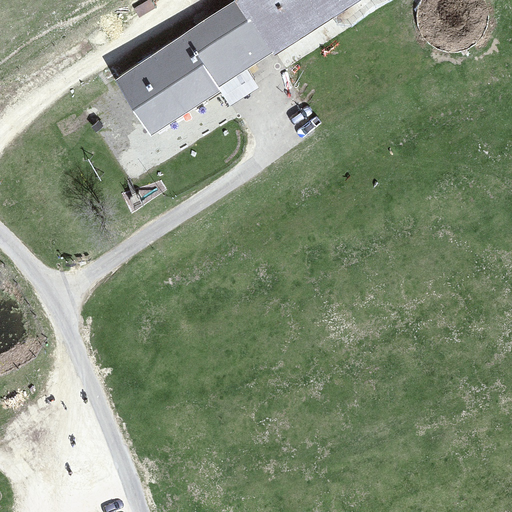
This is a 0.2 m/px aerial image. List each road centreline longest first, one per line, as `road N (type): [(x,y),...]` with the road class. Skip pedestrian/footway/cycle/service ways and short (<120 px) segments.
road 1 (residential): [(56,309),(288,140),(255,87)]
road 2 (track): [(0,138),(172,0)]
road 3 (tertiary): [(141,511),(56,309)]
